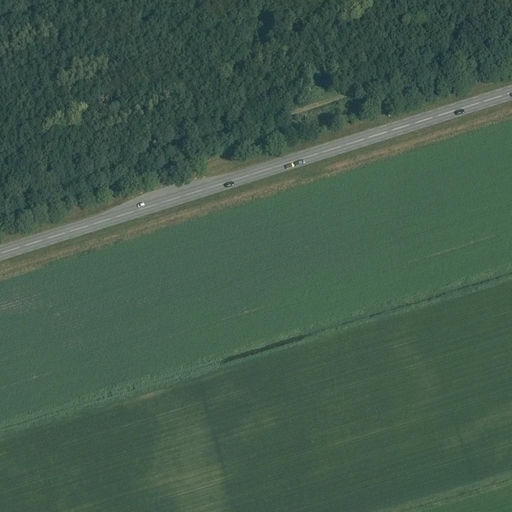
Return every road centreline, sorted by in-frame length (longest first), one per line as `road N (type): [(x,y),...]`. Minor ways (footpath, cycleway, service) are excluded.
road 1 (primary): [(0,254),(511,93)]
road 2 (track): [(0,204),(511,44)]
